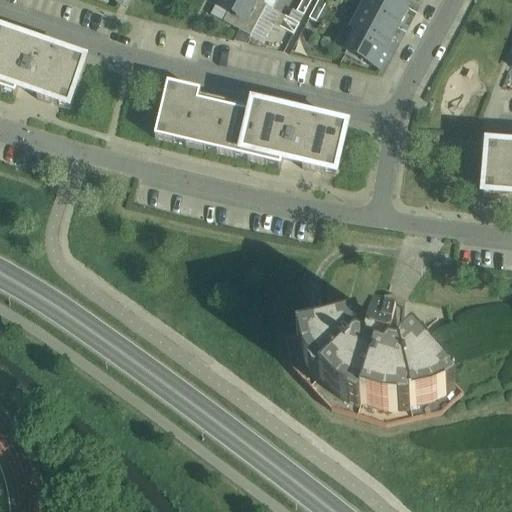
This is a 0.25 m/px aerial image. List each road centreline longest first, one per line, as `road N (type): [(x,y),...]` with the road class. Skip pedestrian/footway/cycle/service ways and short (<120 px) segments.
road 1 (residential): [(0,13),(130,58),(393,120)]
road 2 (tertiary): [(329,511),(69,319),(0,278)]
road 3 (residential): [(376,220),(140,171),(0,126)]
road 4 (residential): [(511,237),(376,220)]
road 5 (residential): [(393,120),(456,0)]
